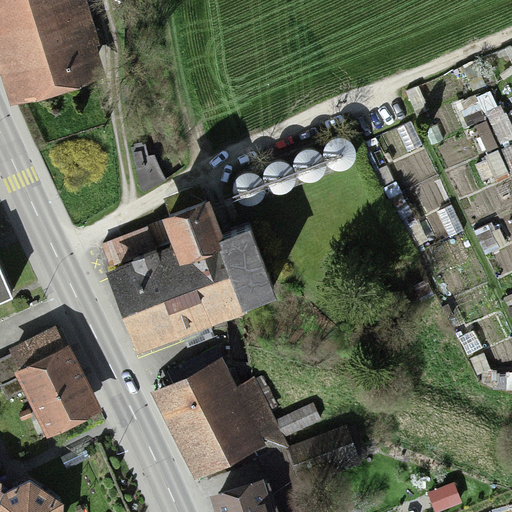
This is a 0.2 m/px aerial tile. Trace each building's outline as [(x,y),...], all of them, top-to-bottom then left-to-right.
[(87,0),(0,0),(0,92),(6,114),(112,83),(87,0)] [(294,170),(297,169),(300,173),(307,176),(315,176),(322,171),(325,164),(325,157),(327,157),(330,162),(337,165),(345,164),(352,160),(355,153),(355,145),(351,138),(344,135),(336,135),(329,139),(325,147),(325,151),(322,153),(321,150),(314,146),(306,146),(299,151),(295,158),(295,164),(292,165),(290,162),(283,158),(275,158),(268,163),(264,171),(264,176),(263,177),(261,173),(254,169),(246,169),(239,174),(235,182),(236,190),(240,196),(248,200),(255,199),(262,195),(266,188),(265,181),(266,181),(269,185),(276,189),(284,188),(290,184),(294,177),(294,170)] [(274,289),(249,223),(224,232),(210,193),(163,211),(175,241),(106,266),(138,349),(235,312),(247,307),(245,300),(274,289)] [(0,299),(14,293),(0,261),(0,299)] [(53,327),(12,347),(52,425),(92,405),(53,327)] [(253,383),(237,391),(225,364),(153,397),(194,485),(265,452),(281,445),(253,383)] [(321,426),(314,411),(275,429),(281,445),(321,426)] [(311,489),(362,470),(349,433),(297,453),(311,489)] [(312,511),(281,445),(265,452),(292,511),(312,511)] [(0,511),(60,511),(61,498),(29,477),(2,491),(0,489),(0,511)] [(430,491),(437,511),(466,502),(458,481),(430,491)] [(276,511),(267,484),(211,502),(214,511),(276,511)]
